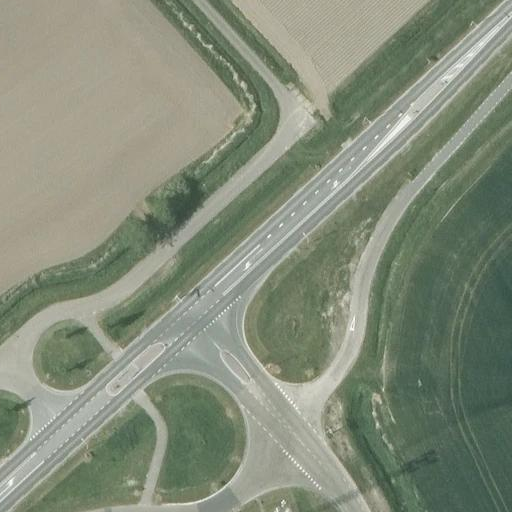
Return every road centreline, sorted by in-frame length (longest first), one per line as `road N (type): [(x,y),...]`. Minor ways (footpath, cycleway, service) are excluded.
road 1 (unclassified): [(0,355),(58,309),(113,295),(307,128),(194,0)]
road 2 (primary): [(511,1),(193,297)]
road 3 (primary): [(210,315),(511,24)]
road 4 (unclassified): [(284,426),(347,356),(379,242),(409,192)]
road 5 (primary): [(75,440),(186,337)]
road 6 (primary): [(169,319),(57,420)]
road 7 (secondary): [(284,426),(210,315)]
road 8 (secondary): [(186,337),(284,426)]
